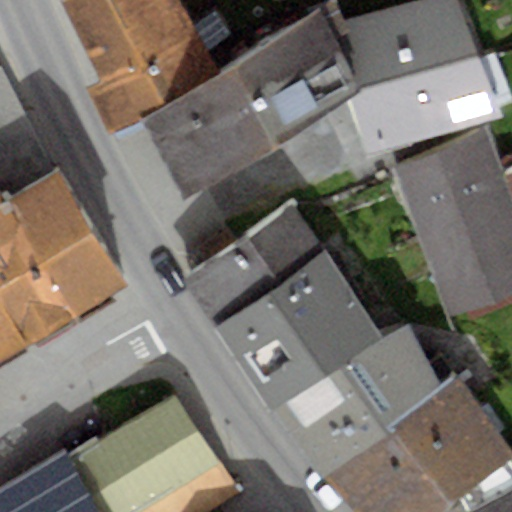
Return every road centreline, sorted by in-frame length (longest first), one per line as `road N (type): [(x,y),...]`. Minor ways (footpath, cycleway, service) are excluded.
road 1 (primary): [(167,310),(18,0)]
road 2 (primary): [(320,511),(167,310)]
road 3 (residential): [(0,451),(49,385),(167,310)]
